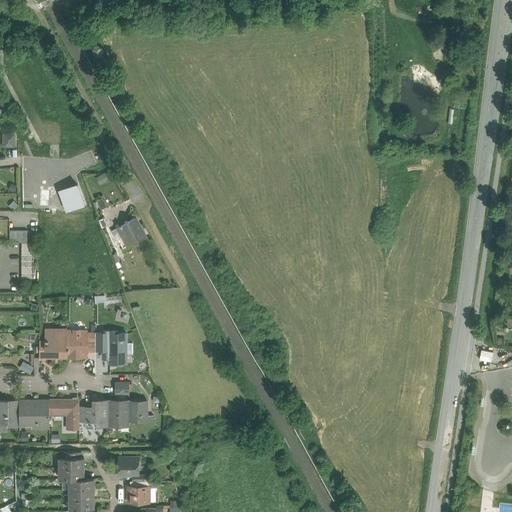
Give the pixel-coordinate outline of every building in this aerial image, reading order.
[(14,134),(4,133),(4,146),(14,146),(14,134)] [(57,185),(42,185),(40,207),(56,208),(57,185)] [(103,197),(97,200),(101,208),(107,205),(103,197)] [(77,218),(79,230),(94,227),(92,216),(77,218)] [(135,217),(121,225),(113,230),(123,248),(132,244),(146,236),(135,217)] [(28,230),(10,230),(10,242),(22,242),(28,242),(28,230)] [(28,242),(22,242),(22,278),(34,278),(34,242),(28,242)] [(67,329),(46,329),(46,341),(46,357),(67,357),(67,330),(67,329)] [(81,329),(73,329),(73,330),(67,330),(67,357),(70,357),(83,357),(87,357),(87,345),(87,333),(80,333),(81,329)] [(95,332),(87,332),(87,333),(87,345),(95,345),(95,332)] [(22,361),(20,369),(32,372),(34,364),(22,361)] [(129,382),(115,382),(115,394),(129,394),(129,382)] [(19,400),(0,400),(0,422),(8,422),(7,426),(10,426),(20,426),(20,424),(19,424),(19,400)] [(42,401),(33,400),(19,400),(19,424),(20,424),(32,424),(33,424),(33,422),(37,422),(37,423),(38,423),(38,427),(49,427),(49,414),(49,412),(42,412),(42,401)] [(73,400),(49,400),(49,412),(49,414),(68,414),(68,428),(79,428),(79,421),(79,407),(73,407),(73,400)] [(109,400),(93,400),(93,407),(87,407),(87,421),(98,421),(98,425),(109,425),(109,400)] [(129,400),(109,400),(109,425),(129,425),(129,421),(129,400)] [(147,400),(129,400),(129,421),(147,421),(147,415),(147,400)] [(0,433),(9,433),(10,426),(7,426),(8,422),(0,422),(0,433)] [(62,457),(60,457),(60,468),(83,468),(83,464),(84,463),(84,457),(80,457),(62,457)] [(138,459),(138,457),(119,457),(119,474),(133,474),(138,474),(138,465),(140,465),(140,460),(138,459)] [(83,468),(60,468),(60,479),(62,479),(70,479),(70,478),(83,478),(83,474),(84,473),(84,468),(83,468)] [(83,478),(70,478),(70,479),(70,489),(93,489),(93,485),(94,484),(94,478),(83,478)] [(62,479),(62,489),(70,489),(70,479),(62,479)] [(131,487),(129,487),(129,501),(148,501),(148,487),(144,487),(131,487)] [(93,489),(70,489),(71,499),(93,499),(93,495),(94,494),(94,489),(93,489)] [(93,499),(71,499),(71,510),(75,510),(93,510),(93,506),(94,505),(94,499),(93,499)] [(170,511),(180,511),(180,499),(170,500),(170,511)]
